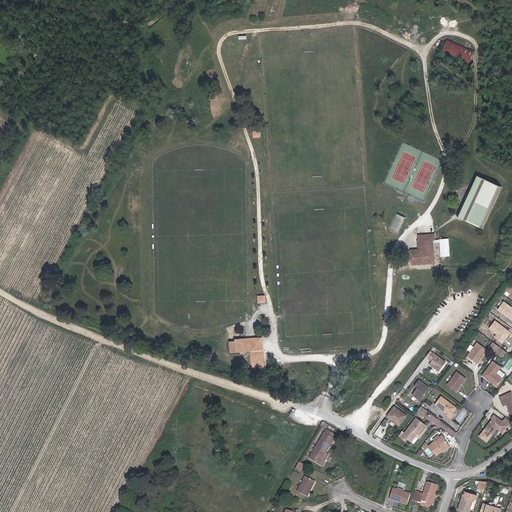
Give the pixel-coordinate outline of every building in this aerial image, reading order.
[(458,55),(465,44),(449,36),(444,48),(458,55)] [(465,44),(458,55),(470,60),(475,48),(465,44)] [(459,212),(484,223),(501,185),(477,174),(459,212)] [(419,249),(416,249),(411,249),(411,256),(410,256),(411,263),(432,261),(431,239),(419,239),(419,249)] [(511,303),(504,298),(498,305),(511,315),(511,303)] [(502,338),(504,335),(510,328),(495,317),(490,324),(497,330),(495,333),(502,338)] [(255,338),(240,339),(235,340),(236,350),(250,349),(252,349),(252,352),(250,352),(251,364),(264,363),(262,342),(259,342),(259,340),(255,340),(255,338)] [(475,359),(485,346),(476,338),(465,351),(475,359)] [(504,347),(498,342),(494,347),(500,352),(504,347)] [(436,367),(443,358),(431,348),(426,354),(429,357),(427,360),(436,367)] [(494,369),(499,363),(491,357),(481,371),(485,374),(487,374),(488,375),(488,377),(495,382),(500,374),(494,369)] [(454,390),(465,377),(456,370),(445,383),(454,390)] [(417,396),(427,383),(416,376),(412,381),(415,383),(410,391),(417,396)] [(511,408),(511,402),(508,388),(495,392),(498,401),(503,400),(503,402),(502,403),(504,411),(511,408)] [(454,406),(439,394),(433,402),(446,412),(450,411),(454,406)] [(404,411),(391,402),(384,412),(396,421),(404,411)] [(416,404),(412,410),(418,414),(422,409),(416,404)] [(506,426),(492,415),(489,419),(490,419),(491,420),(489,423),(487,423),(482,429),(491,436),(495,430),(500,434),(506,426)] [(412,416),(399,433),(403,437),(407,440),(411,434),(410,433),(412,431),(413,432),(414,432),(421,423),(412,416)] [(325,431),(334,436),(336,433),(326,428),(325,431)] [(334,436),(325,431),(310,458),(323,465),(325,460),(321,458),(325,451),(326,452),(334,436)] [(443,436),(441,433),(426,444),(434,454),(441,449),(447,444),(442,437),(443,436)] [(307,464),(302,461),(298,468),(303,470),(307,464)] [(310,492),(317,479),(308,474),(301,488),(310,492)] [(431,490),(433,490),(435,482),(425,480),(422,491),(418,490),(416,499),(420,500),(420,497),(431,500),(432,493),(431,492),(431,490)] [(403,488),(396,486),(393,485),(390,496),(407,500),(410,490),(403,488)] [(457,509),(467,511),(471,496),(474,497),(476,492),(464,489),(463,494),(460,494),(457,509)] [(498,511),(500,503),(482,498),(479,509),(489,511),(498,511)]
